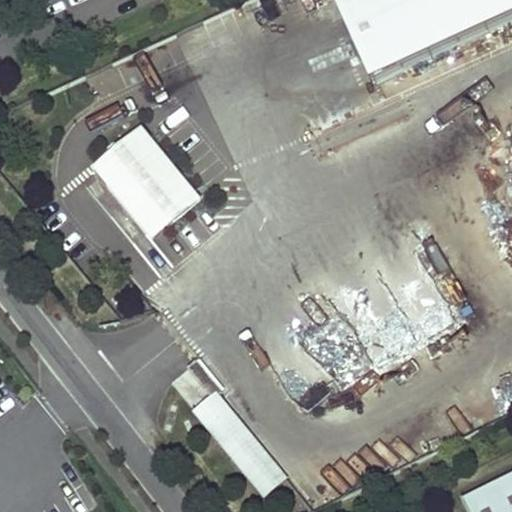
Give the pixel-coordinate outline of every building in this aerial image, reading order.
[(511,0),(333,0),(373,88),(511,24),(511,0)] [(145,133),(138,139),(171,180),(165,185),(184,209),(149,237),(154,244),(202,205),(145,133)] [(138,139),(97,172),(149,237),(184,209),(165,185),(171,180),(138,139)] [(94,180),(87,187),(112,214),(119,208),(94,180)] [(224,396),(199,365),(190,372),(215,403),(217,402),(224,396)] [(215,403),(198,416),(267,500),(288,483),(231,413),(228,416),(217,402),(215,403)] [(511,511),(511,477),(464,502),(469,511),(511,511)]
